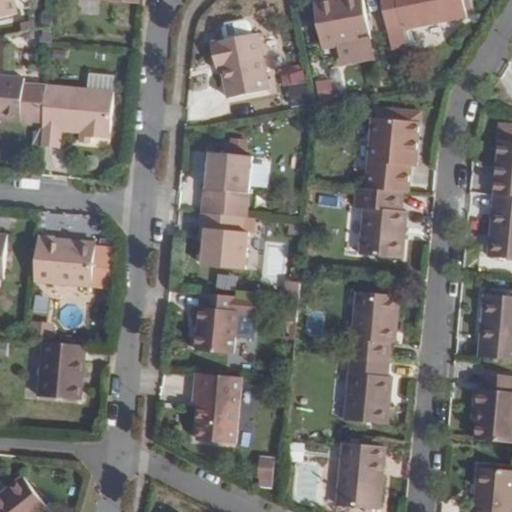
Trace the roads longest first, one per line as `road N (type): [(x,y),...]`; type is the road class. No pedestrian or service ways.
road 1 (residential): [(511,16),(455,116),(418,511)]
road 2 (residential): [(122,451),(143,211)]
road 3 (residential): [(143,211),(167,0)]
road 4 (residential): [(143,211),(0,198)]
road 5 (residential): [(248,511),(122,451)]
road 6 (residential): [(122,451),(0,443)]
